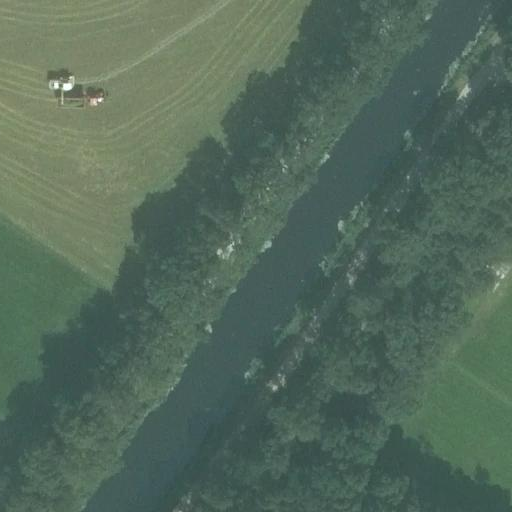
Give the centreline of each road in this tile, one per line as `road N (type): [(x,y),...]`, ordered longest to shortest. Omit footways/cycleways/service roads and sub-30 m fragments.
road 1 (unclassified): [(35,511),(400,0)]
road 2 (track): [(182,511),(491,56)]
